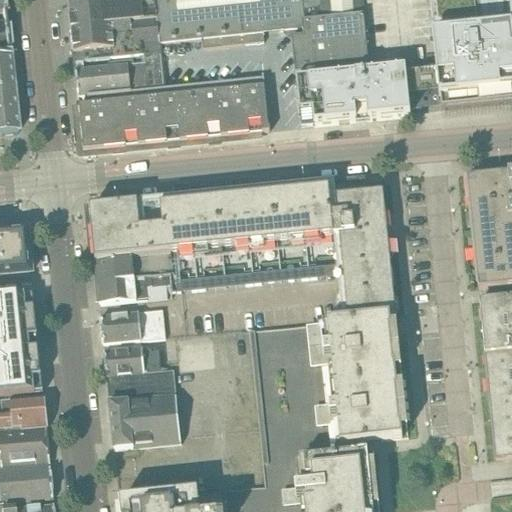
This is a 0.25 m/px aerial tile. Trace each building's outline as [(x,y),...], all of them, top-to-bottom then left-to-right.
[(157,21),(154,0),(127,0),(129,11),(110,13),(109,1),(68,5),(70,30),(157,21)] [(154,0),(157,21),(160,46),(202,42),(203,51),(264,44),(263,36),(283,34),(283,36),(290,42),(364,34),(360,0),(154,0)] [(511,0),(360,0),(364,34),(290,42),(292,43),(295,77),(315,75),(316,82),(296,84),(300,117),(312,116),(314,128),(356,124),(355,111),(366,110),(367,122),(410,118),(409,111),(421,109),(416,63),(426,62),(429,96),(439,95),(441,111),(511,103),(511,0)] [(157,21),(70,30),(74,63),(140,57),(161,55),(160,46),(157,21)] [(0,90),(12,89),(12,87),(11,87),(10,76),(3,77),(1,60),(9,59),(8,53),(7,53),(0,53),(0,90)] [(74,63),(78,99),(88,98),(144,92),(140,57),(74,63)] [(269,134),(263,80),(144,92),(88,98),(89,106),(79,107),(83,153),(249,136),(249,132),(261,130),(262,135),(269,134)] [(12,89),(0,90),(0,112),(14,111),(12,89)] [(0,136),(16,135),(14,111),(0,112),(0,136)] [(511,174),(467,179),(478,290),(511,287),(511,174)] [(208,200),(90,211),(95,264),(171,256),(171,257),(173,257),(332,242),(336,273),(343,272),(348,323),(387,319),(390,319),(389,317),(394,316),(394,318),(396,318),(389,250),(388,245),(387,234),(386,227),(385,218),(384,201),(383,195),(363,197),(362,187),(361,184),(359,185),(359,184),(336,186),(336,188),(339,188),(339,191),(317,193),(317,190),(319,190),(319,188),(280,192),(281,194),(283,193),(283,197),(261,199),(261,196),(263,195),(263,194),(225,198),(225,199),(227,199),(228,203),(206,205),(205,201),(208,201),(208,200)] [(0,278),(30,275),(27,234),(0,237),(0,278)] [(171,256),(95,264),(97,285),(170,278),(173,278),(171,257),(171,256)] [(308,267),(300,268),(301,282),(309,281),(308,267)] [(316,267),(308,267),(309,281),(317,280),(316,267)] [(260,272),(252,273),(253,286),(261,286),(260,272)] [(252,273),(244,274),(245,287),(253,286),(252,273)] [(170,278),(97,285),(99,307),(148,302),(146,290),(171,287),(170,278)] [(204,278),(197,279),(199,292),(206,292),(204,278)] [(197,279),(190,279),(192,293),(199,292),(197,279)] [(33,297),(0,300),(0,399),(7,398),(23,397),(43,395),(39,363),(34,312),(33,297)] [(511,459),(511,299),(479,303),(496,461),(511,459)] [(103,347),(165,341),(162,313),(100,319),(103,347)] [(196,495),(120,503),(120,511),(379,511),(373,455),(373,454),(367,455),(366,444),(408,440),(398,336),(397,332),(396,332),(396,333),(391,334),(391,332),(389,332),(387,319),(348,323),(327,325),(327,326),(249,334),(265,488),(196,495)] [(161,375),(161,374),(159,351),(142,352),(142,351),(104,354),(107,379),(161,375)] [(173,373),(161,374),(161,375),(107,379),(109,406),(176,399),(173,373)] [(28,431),(46,430),(43,399),(9,402),(11,415),(0,415),(0,432),(28,429),(28,431)] [(176,399),(109,406),(114,452),(181,446),(176,399)] [(46,430),(28,431),(0,434),(0,453),(1,454),(3,471),(50,466),(46,430)] [(0,474),(0,486),(14,485),(16,505),(53,501),(50,470),(0,474)]
